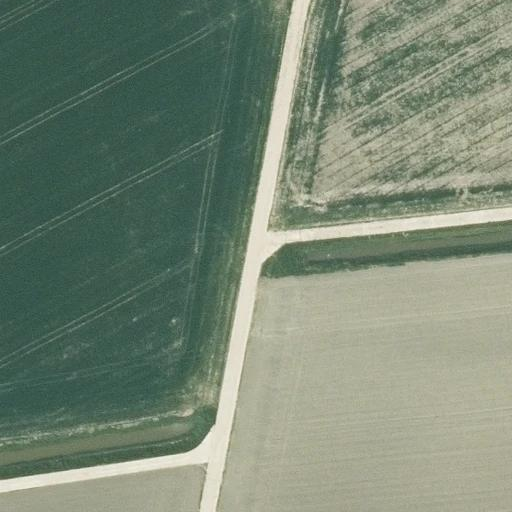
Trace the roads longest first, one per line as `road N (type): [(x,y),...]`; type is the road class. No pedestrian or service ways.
road 1 (track): [(304,0),(220,444),(188,459),(0,488)]
road 2 (track): [(256,240),(511,213)]
